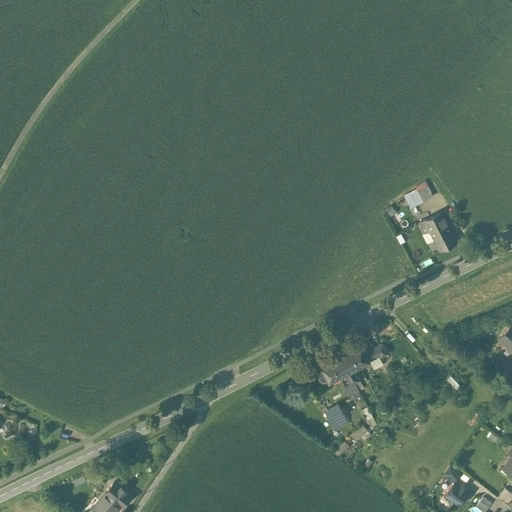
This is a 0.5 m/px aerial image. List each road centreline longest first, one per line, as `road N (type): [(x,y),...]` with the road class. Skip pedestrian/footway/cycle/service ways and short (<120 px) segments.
road 1 (tertiary): [(511,243),(0,497)]
road 2 (residential): [(137,0),(59,82),(0,177)]
